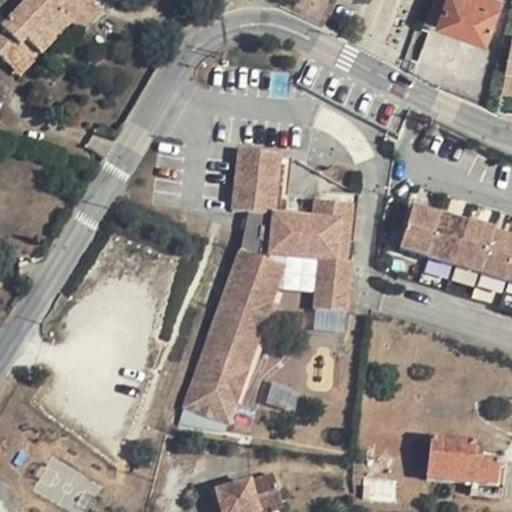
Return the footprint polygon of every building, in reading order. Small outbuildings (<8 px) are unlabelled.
[(76,20),(86,29),(103,10),(92,0),(27,0),(0,29),(0,53),(24,76),(76,20)] [(501,0),(437,0),(431,18),(489,37),(501,0)] [(511,93),(511,73),(507,73),(503,92),(511,93)] [(281,156),(240,151),(233,212),(249,214),(241,252),(185,407),(199,412),(198,414),(215,421),(216,418),(229,424),(236,403),(239,404),(250,373),(248,372),(261,336),(262,337),(274,305),(272,305),(285,268),(270,262),(271,257),(320,262),(314,311),(346,315),(352,264),(347,264),(353,207),(315,203),(313,221),(273,217),(281,156)] [(467,226),(413,210),(400,250),(511,285),(511,240),(493,235),(494,233),(467,224),(467,226)] [(475,454),(476,445),(432,440),(427,481),(472,485),(471,495),(503,499),(507,466),(480,463),(474,462),(475,454)] [(276,501),(269,477),(213,493),(218,511),(254,511),(254,508),(276,501)] [(276,501),(254,508),(254,511),(269,511),(278,510),(276,501)]
